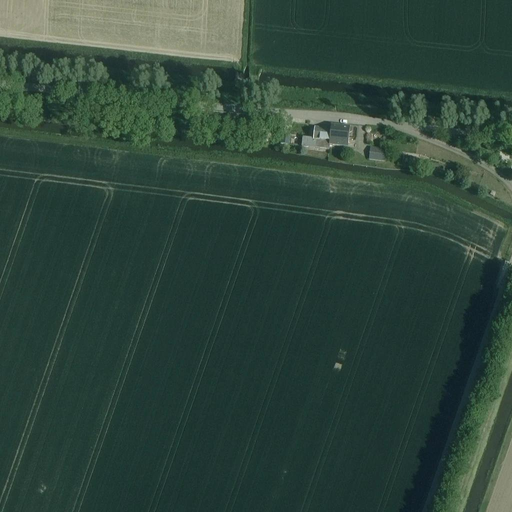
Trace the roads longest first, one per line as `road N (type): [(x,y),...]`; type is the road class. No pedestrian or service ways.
road 1 (track): [(0,131),(422,186),(511,226),(499,261),(511,266)]
road 2 (track): [(511,121),(0,64)]
road 3 (track): [(0,35),(511,91)]
road 4 (tertiary): [(396,125),(0,84)]
road 5 (unclassified): [(425,511),(511,263)]
road 6 (unclassified): [(511,184),(396,125)]
